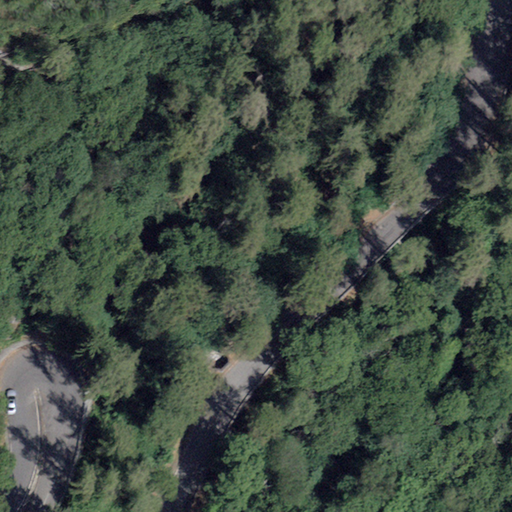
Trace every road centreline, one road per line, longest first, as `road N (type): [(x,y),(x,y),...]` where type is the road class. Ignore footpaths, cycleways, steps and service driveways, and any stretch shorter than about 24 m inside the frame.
road 1 (tertiary): [(170,511),(250,365),(453,160),(507,0)]
road 2 (tertiary): [(4,511),(22,453),(18,377),(32,367),(52,380),(62,431),(41,511)]
